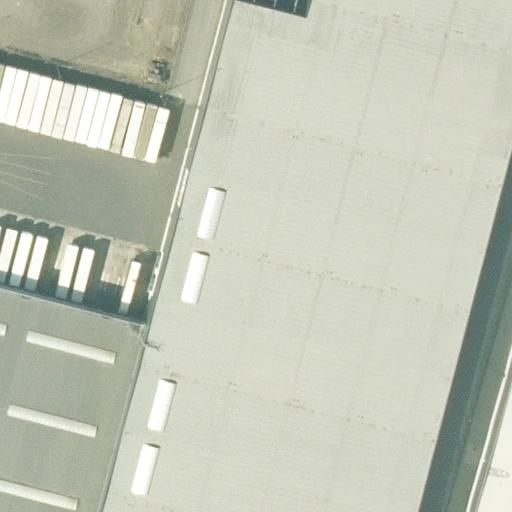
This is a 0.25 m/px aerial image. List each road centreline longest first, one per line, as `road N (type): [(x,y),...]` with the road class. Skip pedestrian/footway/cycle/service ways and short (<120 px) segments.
road 1 (unknown): [(0,144),(134,176),(155,169),(164,159),(200,0)]
road 2 (unknown): [(0,17),(130,49)]
